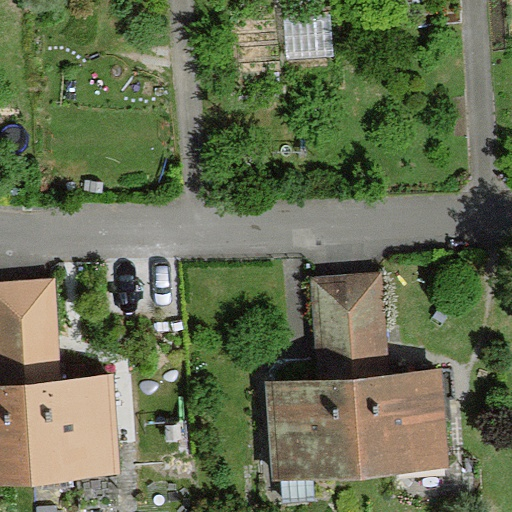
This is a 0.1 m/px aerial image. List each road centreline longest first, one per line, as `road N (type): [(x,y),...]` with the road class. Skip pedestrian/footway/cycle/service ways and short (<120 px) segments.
road 1 (residential): [(511,215),(0,236)]
road 2 (unknown): [(202,228),(181,0)]
